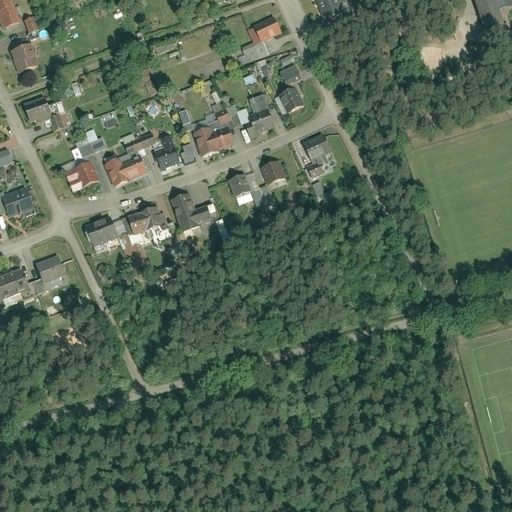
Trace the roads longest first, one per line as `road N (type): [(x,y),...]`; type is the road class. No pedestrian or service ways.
road 1 (residential): [(440,315),(144,393)]
road 2 (residential): [(57,214),(200,175),(336,114)]
road 3 (residential): [(440,315),(336,114)]
road 4 (residential): [(61,225),(144,393)]
road 5 (residential): [(144,393),(0,430)]
road 6 (residential): [(0,90),(57,214)]
road 7 (residential): [(336,114),(280,0)]
